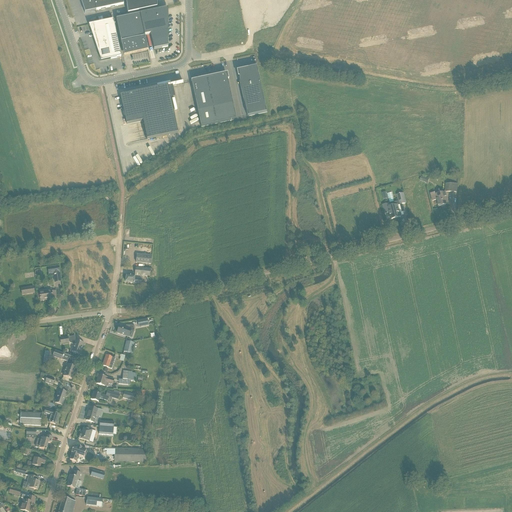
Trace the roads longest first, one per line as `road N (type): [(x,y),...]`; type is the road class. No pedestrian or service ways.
road 1 (unclassified): [(511,209),(110,313)]
road 2 (track): [(511,75),(425,87),(239,51)]
road 3 (unclassified): [(46,511),(110,313)]
